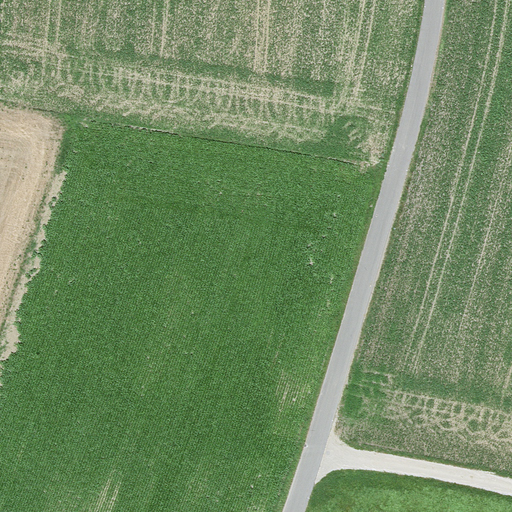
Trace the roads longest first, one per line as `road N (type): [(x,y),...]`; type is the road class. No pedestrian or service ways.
road 1 (unclassified): [(291,511),(399,145),(432,0)]
road 2 (track): [(312,447),(511,487)]
